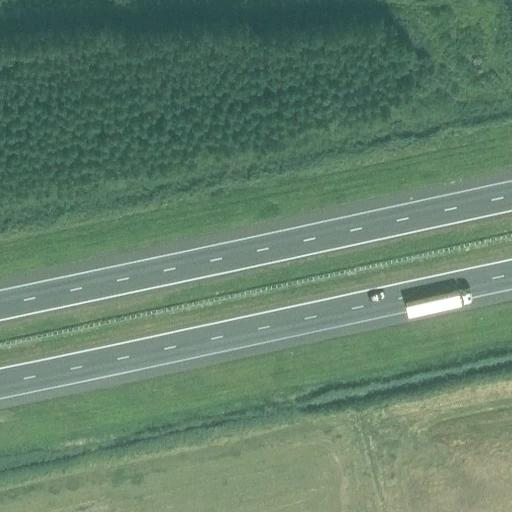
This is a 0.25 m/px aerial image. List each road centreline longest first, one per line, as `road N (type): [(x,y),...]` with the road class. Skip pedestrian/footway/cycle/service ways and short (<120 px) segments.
road 1 (motorway): [(511,199),(0,309)]
road 2 (motorway): [(0,385),(511,279)]
